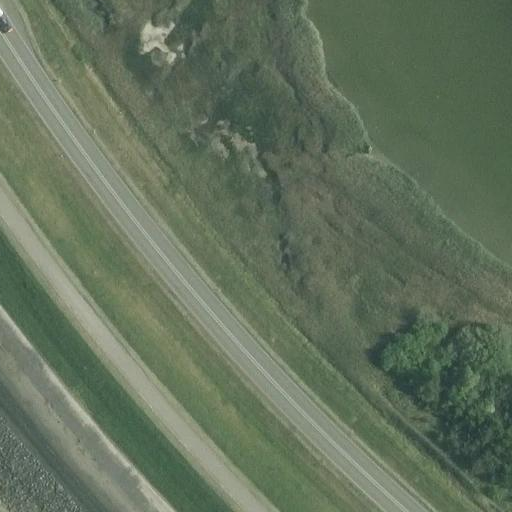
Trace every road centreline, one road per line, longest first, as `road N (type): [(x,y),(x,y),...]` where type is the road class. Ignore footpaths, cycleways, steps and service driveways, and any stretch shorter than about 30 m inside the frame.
road 1 (trunk): [(403,511),(235,342),(131,222),(0,33)]
road 2 (unclassified): [(254,511),(71,300),(0,198)]
